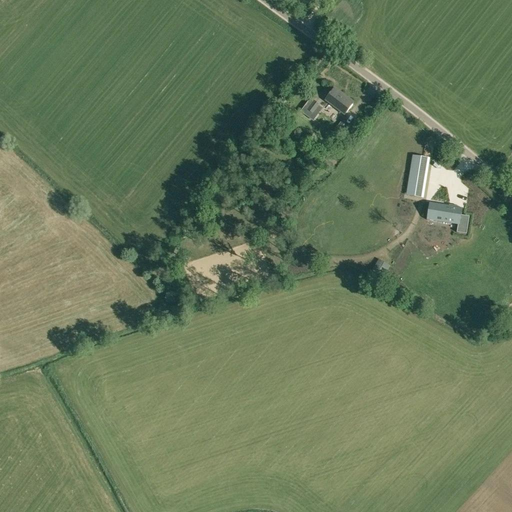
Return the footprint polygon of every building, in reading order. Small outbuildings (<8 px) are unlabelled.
[(325,100),(344,115),(354,102),(335,87),(325,100)] [(307,109),(313,114),(320,105),(313,100),(313,101),(309,98),(306,103),(310,106),(307,109)] [(334,130),(342,136),(348,127),(341,122),(334,130)] [(407,196),(422,198),(428,159),(414,156),(407,196)] [(448,191),(460,182),(454,173),(441,182),(448,191)] [(457,233),(466,235),(469,217),(462,216),(463,209),(429,203),(427,219),(458,224),(457,233)] [(379,259),(372,271),(382,278),(389,266),(379,259)]
